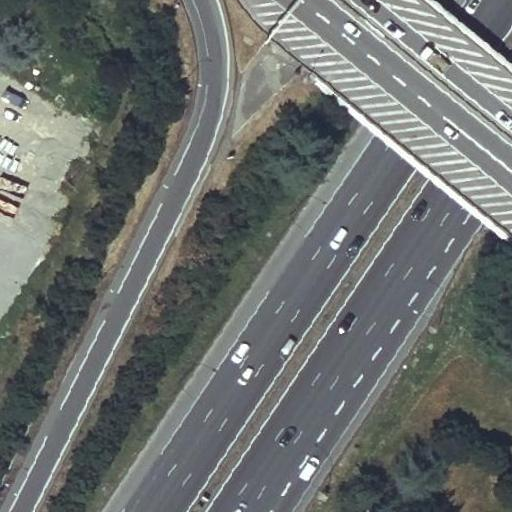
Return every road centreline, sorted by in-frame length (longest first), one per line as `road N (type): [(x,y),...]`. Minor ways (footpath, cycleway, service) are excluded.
road 1 (motorway): [(498,0),(151,511)]
road 2 (motorway): [(201,0),(217,58),(208,128),(20,511)]
road 3 (motorway): [(266,468),(511,107)]
road 4 (primary): [(511,117),(365,0)]
road 5 (primary): [(299,0),(423,99)]
road 6 (motorway): [(423,99),(438,122),(511,183)]
